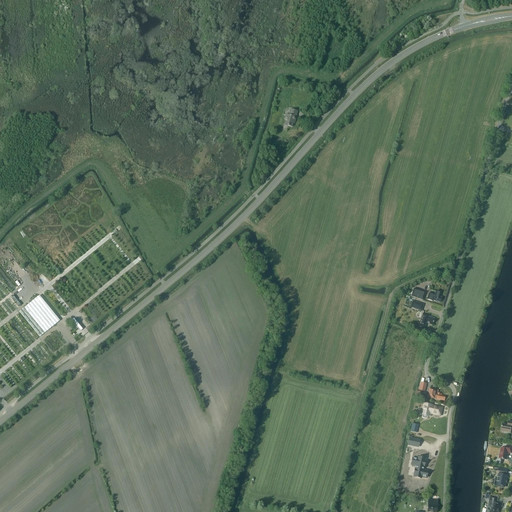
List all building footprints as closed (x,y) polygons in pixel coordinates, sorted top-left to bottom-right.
[(285,87),(299,89),(300,84),(286,81),(285,87)] [(285,125),(292,127),(293,123),(294,123),(297,111),(290,110),(289,116),(286,115),(285,118),(286,119),(285,125)] [(411,296),(423,300),(426,293),(414,289),(411,296)] [(436,301),(437,301),(441,302),(442,298),(439,297),(441,293),(436,291),(435,295),(429,293),(427,300),(432,301),(433,300),(436,301)] [(60,321),(39,295),(19,312),(39,337),(60,321)] [(413,301),(411,307),(421,311),(423,305),(413,301)] [(425,328),(427,323),(433,325),(435,319),(429,317),(429,316),(423,314),(418,326),(425,328)] [(404,317),(402,323),(409,325),(411,319),(404,317)] [(433,399),(441,400),(441,399),(444,400),(445,396),(442,395),(442,394),(437,393),(437,394),(435,394),(436,389),(429,388),(428,397),(434,398),(433,399)] [(423,418),(425,418),(426,418),(427,418),(428,417),(428,416),(430,416),(431,413),(440,415),(442,407),(432,405),(423,403),(421,414),(422,415),(422,416),(423,417),(423,418)] [(511,428),(511,421),(508,421),(508,424),(503,423),(501,431),(506,432),(510,433),(511,428)] [(511,453),(511,451),(511,446),(507,445),(506,449),(501,448),(499,458),(506,460),(508,453),(511,453)] [(412,458),(410,465),(416,466),(415,469),(414,469),(413,476),(414,476),(414,477),(421,479),(421,477),(427,479),(427,478),(428,478),(429,473),(428,473),(428,472),(422,471),(423,468),(424,468),(425,461),(424,461),(425,460),(424,459),(419,458),(418,458),(417,459),(412,458)] [(509,477),(509,476),(497,474),(498,474),(498,477),(497,477),(496,478),(495,480),(496,481),(497,481),(496,484),(495,484),(501,486),(500,487),(504,487),(504,486),(507,487),(505,486),(507,476),(509,477)] [(497,511),(498,510),(499,510),(500,505),(496,504),(496,502),(497,502),(498,497),(490,495),(487,510),(487,511),(497,511)]
